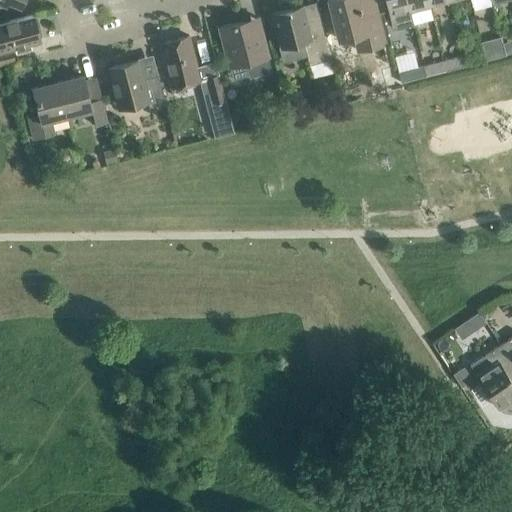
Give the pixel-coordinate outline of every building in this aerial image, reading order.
[(329,0),(334,17),(339,38),(354,34),(358,49),(386,42),(381,23),(376,3),(362,7),(360,0),(329,0)] [(414,23),(408,0),(386,0),(386,1),(391,16),(393,26),(397,28),(414,24),(413,23),(414,23)] [(408,0),(414,23),(433,18),(430,6),(431,6),(429,0),(408,0)] [(273,13),(278,32),(282,46),(304,40),(310,64),(333,58),(326,31),(321,12),(306,15),(303,4),(273,13)] [(12,48),(41,41),(34,14),(0,22),(0,63),(15,60),(12,48)] [(220,26),(225,46),(231,66),(246,62),(250,76),(273,70),(270,61),(265,42),(252,45),(246,20),(220,26)] [(160,42),(165,61),(172,86),(201,79),(195,54),(190,34),(160,42)] [(511,40),(503,43),(506,54),(511,52),(511,40)] [(482,44),(486,59),(495,57),(491,42),(482,44)] [(464,54),(445,59),(448,70),(467,65),(464,54)] [(114,87),(120,106),(148,98),(150,106),(166,102),(164,94),(159,74),(144,78),(139,59),(109,67),(114,87)] [(445,59),(425,64),(428,75),(448,70),(445,59)] [(428,75),(425,64),(404,69),(407,81),(428,75)] [(207,77),(214,102),(227,99),(220,73),(207,77)] [(84,74),(59,80),(68,115),(92,108),(96,124),(109,121),(107,117),(103,97),(90,100),(84,74)] [(68,115),(59,80),(34,87),(40,113),(28,116),(33,138),(53,133),(56,133),(52,118),(68,115)] [(232,119),(212,124),(215,136),(235,131),(232,119)] [(511,335),(501,343),(511,359),(511,335)] [(511,374),(511,359),(501,343),(483,355),(490,365),(478,374),(500,407),(511,398),(511,379),(510,376),(511,374)]
